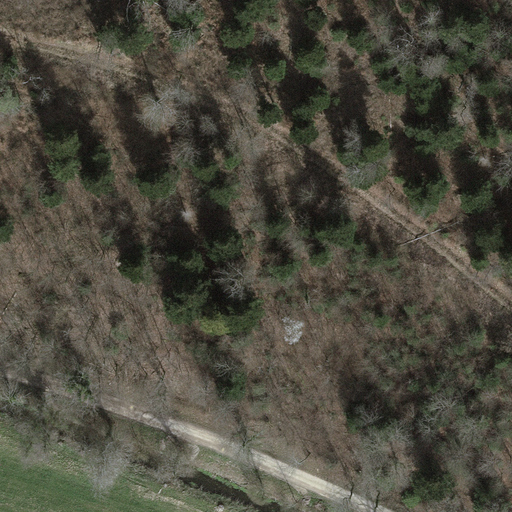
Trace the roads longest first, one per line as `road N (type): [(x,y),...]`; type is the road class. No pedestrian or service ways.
road 1 (track): [(511,292),(293,126),(0,32)]
road 2 (track): [(0,373),(370,511)]
